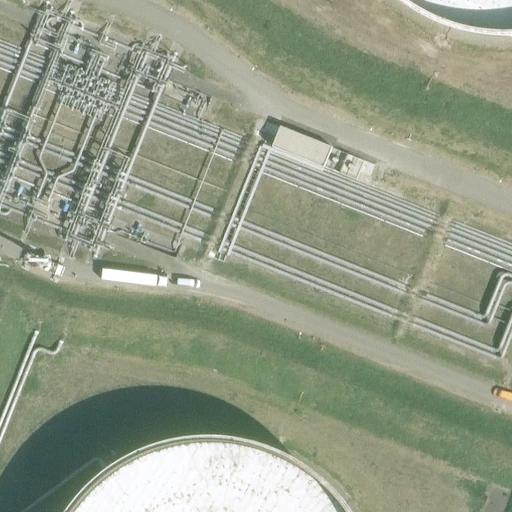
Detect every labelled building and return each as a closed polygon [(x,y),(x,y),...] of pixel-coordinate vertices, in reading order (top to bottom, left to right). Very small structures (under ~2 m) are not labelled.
[(511,0),(408,0),(431,17),(485,35),(511,34),(511,0)] [(17,138),(20,173),(38,187),(57,176),(59,194),(78,199),(87,194),(90,198),(100,193),(110,211),(121,176),(111,187),(101,189),(99,175),(79,159),(82,146),(106,143),(85,137),(90,131),(87,129),(89,121),(99,116),(86,112),(92,104),(78,100),(80,113),(60,98),(53,125),(45,113),(36,114),(33,118),(45,122),(17,138)] [(275,140),(272,149),(324,170),(325,169),(332,150),(333,149),(280,128),(276,138),(275,140)] [(260,260),(265,234),(269,212),(248,208),(247,215),(238,214),(230,254),(260,260)] [(341,511),(328,494),(281,463),(226,448),(169,453),(117,476),(77,511),(341,511)]
